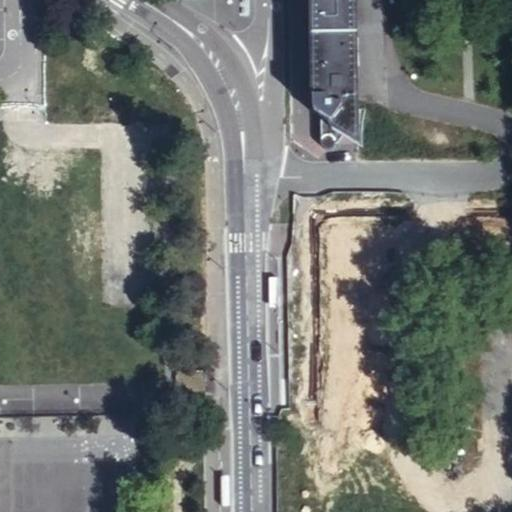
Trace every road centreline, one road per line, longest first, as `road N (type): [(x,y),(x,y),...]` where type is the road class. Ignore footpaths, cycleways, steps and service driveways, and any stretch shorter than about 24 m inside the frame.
road 1 (tertiary): [(237,104),(251,511)]
road 2 (tertiary): [(142,0),(201,43),(237,104)]
